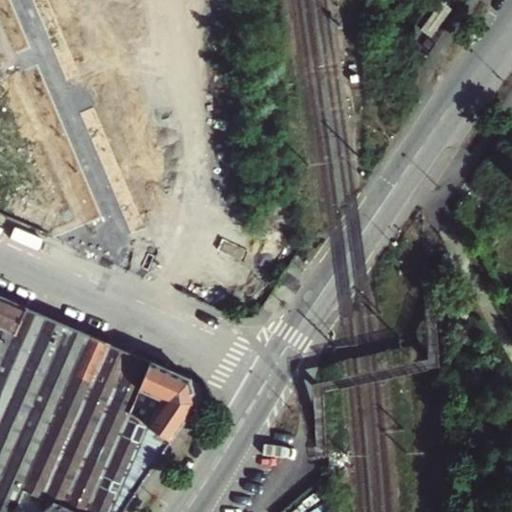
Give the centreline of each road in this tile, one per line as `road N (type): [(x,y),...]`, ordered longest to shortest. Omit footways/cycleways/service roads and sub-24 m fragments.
road 1 (tertiary): [(273,371),(511,20)]
road 2 (residential): [(0,248),(273,371)]
road 3 (tertiary): [(182,511),(273,371)]
